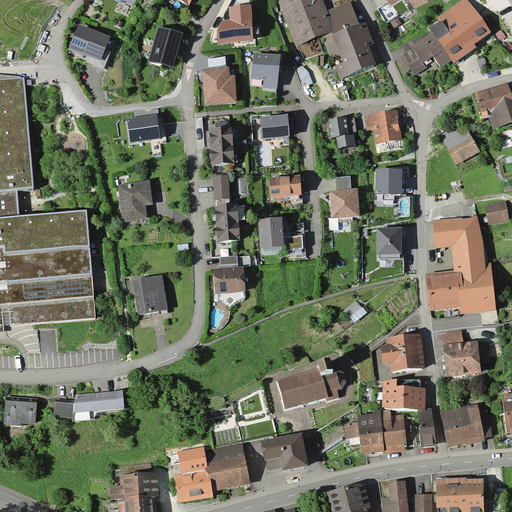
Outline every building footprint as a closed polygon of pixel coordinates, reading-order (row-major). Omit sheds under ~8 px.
[(348,78),(373,68),(349,7),(324,17),(317,0),(279,0),(297,47),(323,37),(332,60),(339,57),(348,78)] [(488,34),(463,0),(462,0),(425,27),(430,34),(450,61),(488,34)] [(251,4),(229,7),(230,20),(223,21),(217,30),(218,44),(254,40),(251,4)] [(110,45),(77,31),(67,54),(101,67),(110,45)] [(164,60),(172,62),(179,36),(159,31),(149,64),(162,68),(164,60)] [(439,69),(450,61),(430,34),(403,47),(407,54),(402,57),(413,76),(424,70),(421,64),(422,63),(420,60),(425,56),(427,59),(430,56),(439,69)] [(281,55),(254,53),(252,80),(264,81),(263,88),(278,89),(281,55)] [(209,69),(226,68),(225,57),(208,58),(209,69)] [(209,69),(202,70),(205,106),(237,103),(235,77),(230,77),(230,67),(226,68),(209,69)] [(10,312),(11,327),(95,320),(89,258),(103,256),(102,241),(88,242),(85,214),(18,220),(16,194),(32,192),(23,80),(0,81),(0,332),(4,333),(3,312),(10,312)] [(511,103),(507,87),(472,98),(481,128),(493,124),(492,121),(495,120),(498,130),(511,125),(511,103)] [(399,140),(394,112),(365,117),(368,131),(373,130),(376,144),(399,140)] [(159,136),(156,115),(128,120),(132,141),(159,136)] [(259,118),(262,141),(290,138),(288,115),(259,118)] [(354,135),(351,119),(329,123),(332,139),(335,139),(337,148),(352,145),(351,136),(354,135)] [(483,162),(463,126),(441,138),(460,174),(483,162)] [(230,148),(229,131),(210,132),(211,150),(230,148)] [(231,151),(230,148),(211,150),(212,166),(232,165),(231,151)] [(336,178),(337,191),(352,189),(351,176),(336,178)] [(401,176),(377,176),(376,200),(400,201),(401,176)] [(215,202),(228,201),(226,178),(213,179),(215,202)] [(272,198),(298,196),(297,180),(271,182),(272,198)] [(452,190),(453,191),(455,191),(457,191),(458,190),(459,189),(460,187),(459,185),(459,184),(457,183),(456,182),(454,182),(452,183),(451,185),(451,186),(451,188),(452,190)] [(141,197),(149,196),(147,185),(119,188),(123,222),(144,220),(141,197)] [(330,191),(332,220),(360,217),(358,189),(352,189),(337,191),(330,191)] [(228,201),(215,202),(216,227),(236,225),(235,208),(229,209),(228,201)] [(502,205),(485,209),(488,224),(505,220),(502,205)] [(429,311),(464,307),(480,306),(481,313),(495,312),(490,278),(476,220),(432,225),(435,248),(453,247),(456,275),(425,279),(429,311)] [(260,224),(261,249),(280,248),(278,223),(260,224)] [(236,225),(216,227),(218,244),(237,242),(236,225)] [(400,228),(377,229),(378,253),(401,253),(400,228)] [(237,266),(236,257),(219,259),(219,267),(237,266)] [(436,262),(436,264),(437,266),(438,267),(439,268),(441,268),(442,268),(444,267),(445,265),(445,264),(444,262),(443,261),(442,260),(440,259),(438,260),(437,261),(436,262)] [(240,271),(214,273),(216,294),(242,292),(240,271)] [(133,282),(139,316),(162,312),(160,296),(162,295),(160,278),(133,282)] [(363,314),(355,304),(345,312),(354,321),(363,314)] [(441,337),(443,348),(462,345),(460,333),(441,337)] [(391,373),(425,369),(421,334),(387,338),(388,346),(381,347),(384,366),(390,365),(391,373)] [(478,374),(475,346),(444,350),(447,378),(478,374)] [(288,370),(288,371),(308,363),(305,353),(284,361),(285,363),(279,365),(282,374),(288,370)] [(319,370),(278,382),(280,391),(275,393),(278,402),(283,401),(285,410),(302,406),(303,407),(305,407),(305,405),(327,399),(327,401),(340,398),(338,390),(342,389),(346,382),(344,375),(338,371),(334,372),(331,363),(318,366),(319,370)] [(392,412),(417,413),(421,412),(422,391),(419,391),(419,382),(385,383),(383,410),(392,412)] [(121,408),(120,393),(74,397),(76,412),(121,408)] [(511,396),(501,398),(506,435),(511,433),(511,396)] [(33,424),(35,402),(6,400),(5,409),(0,408),(0,426),(21,428),(21,424),(33,424)] [(72,418),(73,403),(55,402),(54,417),(72,418)] [(476,408),(440,415),(446,447),(490,438),(485,412),(478,414),(476,408)] [(389,412),(378,413),(382,452),(421,447),(418,418),(390,421),(389,412)] [(430,412),(421,412),(417,413),(418,418),(421,447),(435,446),(430,412)] [(360,454),(382,452),(378,413),(373,414),(373,417),(357,419),(357,424),(357,425),(358,439),(360,454)] [(348,440),(358,439),(357,425),(347,426),(348,440)] [(305,468),(299,438),(262,446),(267,470),(268,470),(268,468),(267,469),(266,461),(276,459),(277,463),(279,462),(281,462),(282,467),(283,472),(305,468)] [(175,479),(178,503),(212,497),(211,489),(248,482),(241,446),(203,454),(202,451),(168,456),(170,467),(180,466),(180,470),(205,467),(206,471),(198,472),(199,475),(175,479)] [(268,468),(268,470),(282,467),(281,462),(279,462),(277,463),(276,459),(266,461),(267,469),(268,468)] [(110,501),(118,500),(122,500),(122,501),(122,503),(153,498),(151,466),(120,469),(121,478),(120,478),(121,488),(109,489),(110,501)] [(482,511),(482,483),(436,485),(436,511),(482,511)] [(405,511),(403,484),(389,486),(390,500),(380,501),(380,511),(405,511)] [(357,489),(357,488),(328,495),(333,511),(363,511),(368,510),(363,488),(357,489)] [(430,511),(430,497),(415,497),(415,511),(430,511)] [(154,511),(153,498),(122,503),(122,501),(122,500),(118,500),(119,511),(111,511),(110,511),(154,511)]
